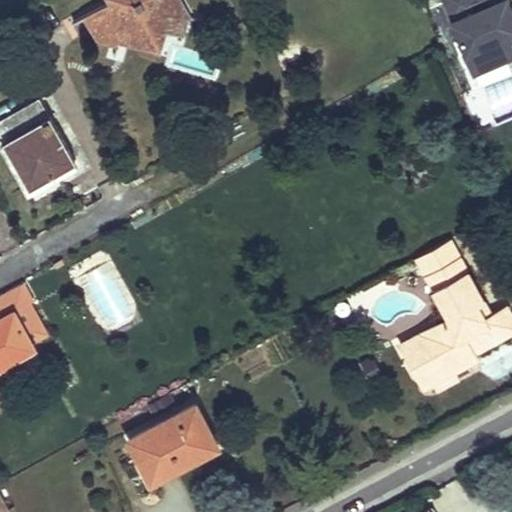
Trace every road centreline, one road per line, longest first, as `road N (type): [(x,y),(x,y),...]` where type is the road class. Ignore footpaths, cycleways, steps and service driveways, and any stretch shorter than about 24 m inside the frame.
road 1 (residential): [(334,511),(511,418)]
road 2 (unknown): [(0,292),(158,212)]
